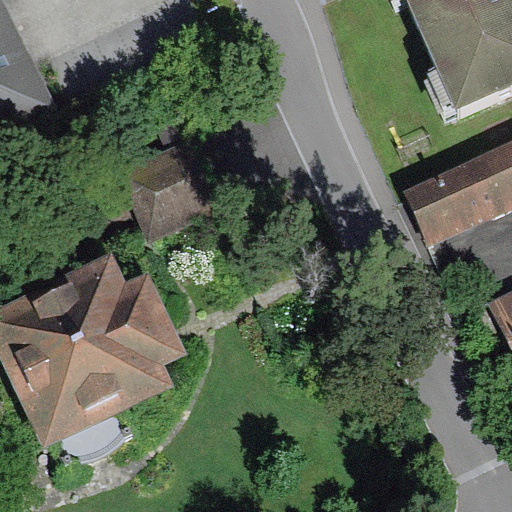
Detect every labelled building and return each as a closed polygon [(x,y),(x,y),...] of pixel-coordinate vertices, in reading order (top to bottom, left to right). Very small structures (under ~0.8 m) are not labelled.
[(511,0),(398,0),(456,127),(511,102),(511,0)] [(0,2),(0,140),(54,115),(0,2)] [(192,148),(117,182),(148,249),(223,215),(192,148)] [(430,254),(511,216),(511,150),(405,200),(430,254)] [(113,265),(0,319),(0,376),(44,466),(174,402),(163,380),(186,369),(148,289),(129,298),(113,265)] [(511,299),(488,312),(509,352),(511,350),(511,299)]
